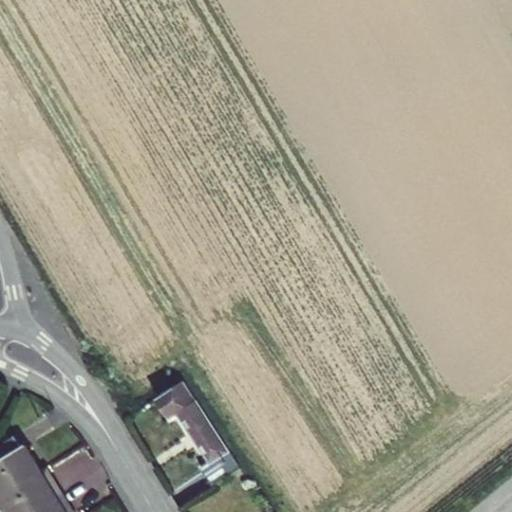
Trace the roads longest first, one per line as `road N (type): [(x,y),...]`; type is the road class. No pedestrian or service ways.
road 1 (residential): [(113,445),(80,380),(11,330)]
road 2 (residential): [(0,362),(62,397),(113,445)]
